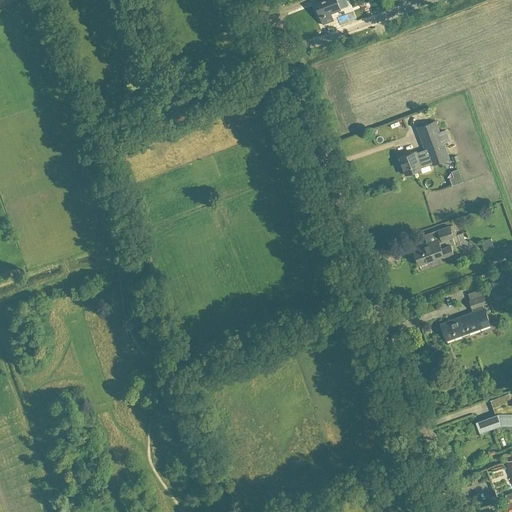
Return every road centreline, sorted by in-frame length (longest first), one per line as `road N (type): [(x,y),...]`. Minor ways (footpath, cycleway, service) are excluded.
road 1 (tertiary): [(449,511),(285,54)]
road 2 (residential): [(285,54),(430,0)]
